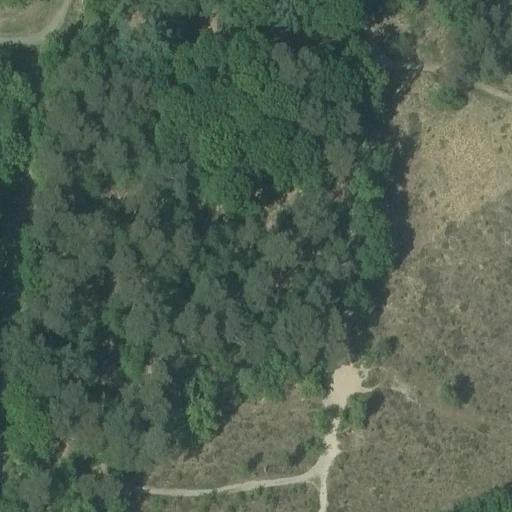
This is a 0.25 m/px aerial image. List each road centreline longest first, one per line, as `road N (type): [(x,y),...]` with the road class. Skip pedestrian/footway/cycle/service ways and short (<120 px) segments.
road 1 (track): [(368,0),(336,406),(321,469),(298,480),(201,492),(0,485)]
road 2 (track): [(511,98),(418,66),(50,40)]
road 3 (track): [(0,467),(50,40)]
